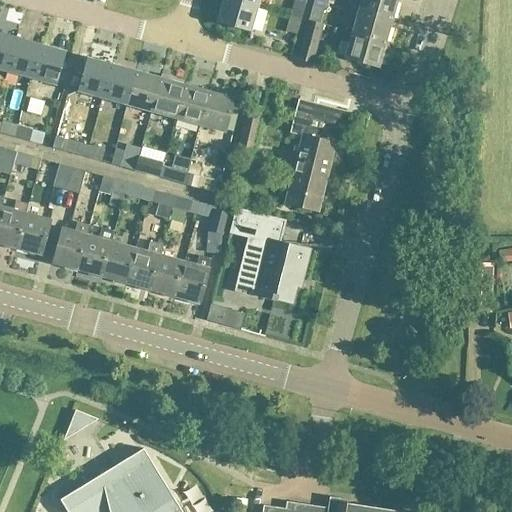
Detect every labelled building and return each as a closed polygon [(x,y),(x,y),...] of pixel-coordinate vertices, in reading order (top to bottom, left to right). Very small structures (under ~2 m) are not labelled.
[(257,8),(228,0),(223,0),(217,24),(250,33),(257,8)] [(259,0),(228,0),(257,8),(259,0)] [(361,0),(359,10),(393,19),(397,0),(361,0)] [(288,18),(300,21),(305,5),(293,2),(288,18)] [(319,25),(323,9),(311,6),(306,22),(319,25)] [(393,19),(359,10),(352,33),(386,43),(393,19)] [(296,36),(300,21),(288,18),(284,32),(296,36)] [(299,47),(300,47),(315,52),(322,26),(319,25),(306,22),(299,47)] [(386,43),(352,33),(335,29),(332,39),(349,43),(345,58),(379,68),(386,43)] [(0,35),(0,69),(6,71),(15,39),(0,35)] [(30,78),(39,46),(15,39),(6,71),(30,78)] [(39,46),(30,78),(56,85),(64,53),(39,46)] [(103,97),(112,66),(87,59),(78,90),(103,97)] [(127,104),(136,72),(112,66),(103,97),(127,104)] [(150,110),(159,79),(136,72),(127,104),(150,110)] [(159,79),(150,110),(175,117),(183,85),(159,79)] [(183,85),(175,117),(200,124),(208,92),(183,85)] [(225,129),(226,130),(232,131),(237,112),(230,111),(233,99),(208,92),(200,124),(225,131),(225,129)] [(342,145),(350,111),(297,98),(288,132),(301,135),(298,147),(295,146),(288,174),(291,175),(284,202),(316,210),(334,142),(342,145)] [(246,109),(237,147),(251,151),(260,112),(246,109)] [(1,122),(0,126),(0,134),(13,138),(16,126),(1,122)] [(32,130),(16,126),(13,138),(28,143),(32,130)] [(75,140),(74,143),(73,142),(69,154),(86,159),(89,147),(84,146),(85,143),(75,140)] [(100,163),(100,162),(103,151),(89,147),(86,159),(100,163)] [(0,149),(0,161),(12,165),(15,153),(0,149)] [(28,169),(31,157),(15,153),(12,165),(28,169)] [(126,157),(122,169),(133,172),(136,160),(126,157)] [(151,164),(136,160),(133,172),(148,176),(151,164)] [(51,188),(64,191),(71,169),(58,165),(51,188)] [(78,195),(84,172),(71,169),(64,191),(78,195)] [(170,169),(166,181),(182,185),(186,174),(170,169)] [(186,174),(182,185),(196,189),(199,177),(187,174),(186,174)] [(206,179),(203,191),(217,195),(219,183),(206,179)] [(113,180),(110,192),(122,196),(126,184),(113,180)] [(139,200),(142,188),(126,184),(122,196),(139,200)] [(157,205),(171,209),(174,198),(160,193),(157,205)] [(187,214),(190,202),(174,198),(171,209),(187,214)] [(0,207),(0,245),(14,250),(24,215),(27,205),(14,202),(12,211),(0,207)] [(295,279),(300,280),(307,252),(279,245),(284,222),(235,209),(229,234),(250,240),(238,290),(270,298),(270,301),(275,302),(276,300),(289,303),(295,279)] [(227,214),(213,210),(207,232),(221,236),(227,214)] [(24,215),(14,250),(39,257),(49,222),(24,215)] [(76,270),(86,235),(88,227),(76,224),(74,233),(60,229),(51,263),(76,270)] [(99,277),(109,242),(112,232),(100,229),(97,239),(86,235),(76,270),(99,277)] [(124,284),(133,249),(109,242),(99,277),(124,284)] [(133,249),(124,284),(148,291),(158,256),(160,246),(149,243),(146,253),(133,249)] [(511,248),(497,252),(499,265),(511,262),(511,248)] [(172,298),(182,263),(158,256),(148,291),(172,298)] [(182,263),(172,298),(197,305),(207,270),(206,270),(209,261),(198,258),(195,267),(182,263)] [(492,266),(470,264),(467,312),(489,313),(492,266)] [(511,266),(495,268),(496,290),(511,289),(511,266)] [(205,322),(218,326),(222,314),(209,310),(205,322)] [(285,450),(270,447),(269,457),(283,460),(285,450)] [(180,511),(142,450),(59,502),(65,511),(180,511)] [(327,511),(394,511),(349,505),(349,502),(329,498),(328,510),(327,511)]
